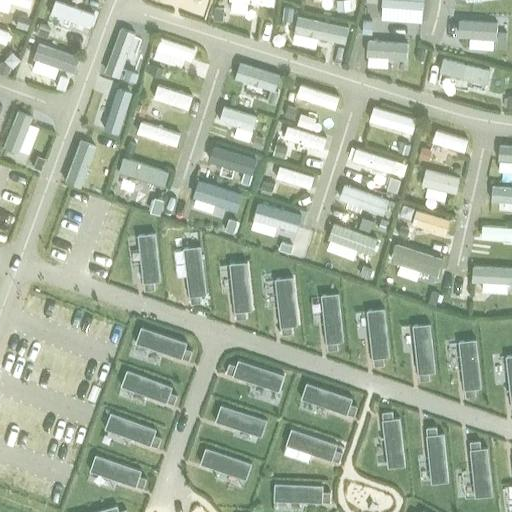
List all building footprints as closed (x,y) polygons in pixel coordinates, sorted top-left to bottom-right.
[(93,13),(56,0),(53,0),(49,12),(88,27),(93,13)] [(421,20),(422,0),(383,0),(382,18),(421,20)] [(348,25),(296,15),(293,31),(345,41),(348,25)] [(495,37),(497,20),(459,18),(458,35),(495,37)] [(0,40),(6,42),(10,30),(0,26),(0,40)] [(118,76),(135,32),(120,27),(104,70),(118,76)] [(194,47),(160,35),(156,48),(189,60),(194,47)] [(406,57),(407,42),(368,39),(367,55),(406,57)] [(78,56),(39,42),(34,56),(72,70),(78,56)] [(487,82),(490,69),(440,56),(437,69),(487,82)] [(279,75),(239,62),(234,77),(274,90),(279,75)] [(188,108),(192,94),(156,84),(152,98),(188,108)] [(335,107),(338,96),(300,84),(297,95),(335,107)] [(119,132),(132,90),(117,85),(104,127),(119,132)] [(252,129),(256,115),(223,106),(219,120),(252,129)] [(412,132),(416,117),(373,106),(369,121),(412,132)] [(31,116),(16,110),(2,148),(17,153),(31,116)] [(176,145),(179,132),(141,120),(137,132),(176,145)] [(326,136),(288,125),(284,136),(322,148),(326,136)] [(465,151),(468,138),(435,129),(432,142),(465,151)] [(96,144),(81,139),(64,181),(79,186),(96,144)] [(511,159),(511,144),(499,143),(498,158),(511,159)] [(253,173),(257,157),(213,145),(208,161),(253,173)] [(391,172),(395,159),(355,147),(352,160),(391,172)] [(44,159),(36,156),(32,168),(40,171),(44,159)] [(164,184),(168,170),(123,156),(119,170),(164,184)] [(459,176),(422,167),(418,183),(455,193),(459,176)] [(237,210),(242,192),(198,178),(193,197),(237,210)] [(382,214),(388,199),(346,182),(340,198),(382,214)] [(511,201),(511,185),(493,184),(491,200),(511,201)] [(297,230),(301,215),(257,203),(253,218),(297,230)] [(450,219),(417,208),(412,223),(446,233),(450,219)] [(378,239),(335,223),(329,239),(372,255),(378,239)] [(511,239),(511,227),(482,225),(481,238),(511,239)] [(154,232),(138,234),(142,282),(143,290),(153,289),(152,281),(159,280),(154,232)] [(437,274),(442,256),(396,242),(390,260),(437,274)] [(200,246),(183,247),(188,295),(188,303),(198,302),(198,294),(204,293),(200,246)] [(246,260),(229,262),(234,310),(235,318),(245,317),(244,309),(251,308),(246,260)] [(511,282),(511,267),(472,266),(471,281),(511,282)] [(292,276),(275,278),(280,326),(280,334),(290,333),(290,325),(296,324),(292,276)] [(338,293),(321,294),(326,342),(327,350),(337,349),(336,341),(343,341),(338,293)] [(384,308),(367,310),(372,358),(372,366),(382,365),(382,357),(388,356),(384,308)] [(429,323),(413,325),(417,373),(418,380),(428,379),(427,371),(434,371),(429,323)] [(141,326),(135,342),(181,357),(188,360),(192,351),(184,348),(186,342),(141,326)] [(475,339),(458,341),(464,389),(465,397),(475,396),(474,388),(481,387),(475,339)] [(228,362),(225,371),(232,374),(278,389),(283,373),(238,358),(235,364),(228,362)] [(127,369),(121,385),(166,402),(173,404),(177,395),(169,392),(172,386),(127,369)] [(307,382),(301,398),(346,414),(354,416),(357,407),(350,404),(352,398),(307,382)] [(221,405),(215,420),(261,436),(266,420),(221,405)] [(391,410),(381,411),(382,419),(387,467),(404,465),(399,417),(392,418),(391,410)] [(110,412),(105,428),(150,445),(157,447),(161,438),(153,435),(155,429),(110,412)] [(436,426),(426,427),(427,435),(432,483),(449,481),(443,433),(437,434),(436,426)] [(292,428),(286,444),(332,459),(339,462),(342,452),(335,450),(337,443),(292,428)] [(479,440),(469,441),(470,449),(475,497),(492,495),(487,447),(480,448),(479,440)] [(206,447),(200,463),(245,479),(251,463),(206,447)] [(95,454),(90,470),(135,486),(143,488),(146,479),(138,476),(141,470),(95,454)] [(274,483),(274,500),(322,501),(330,502),(330,492),(322,491),(322,485),(274,483)]
